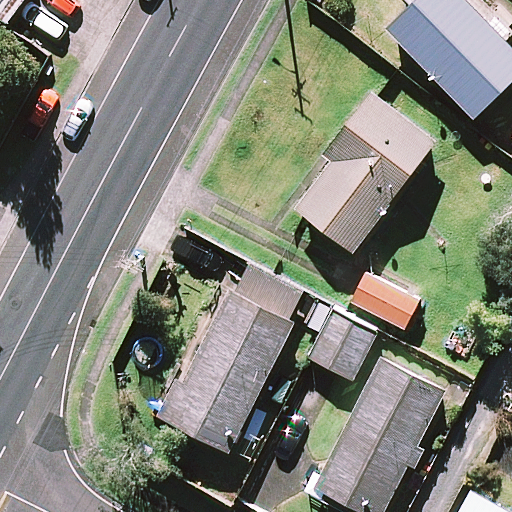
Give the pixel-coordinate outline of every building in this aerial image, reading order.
[(0,0),(0,20),(11,29),(33,0),(0,0)] [(511,86),(511,41),(469,0),(421,0),(390,32),(480,120),(511,86)] [(439,144),(373,96),(327,157),(335,163),(299,210),(358,254),(439,144)] [(310,302),(249,270),(188,385),(176,378),(157,415),(230,454),(310,302)] [(421,304),(371,276),(355,303),(406,331),(421,304)] [(378,337),(336,315),(312,360),(355,382),(378,337)] [(428,448),(421,445),(446,394),(383,363),(319,495),(354,511),(388,511),(409,470),(415,474),(428,448)] [(332,380),(309,369),(291,411),(314,421),(332,380)] [(510,511),(474,492),(463,511),(510,511)]
